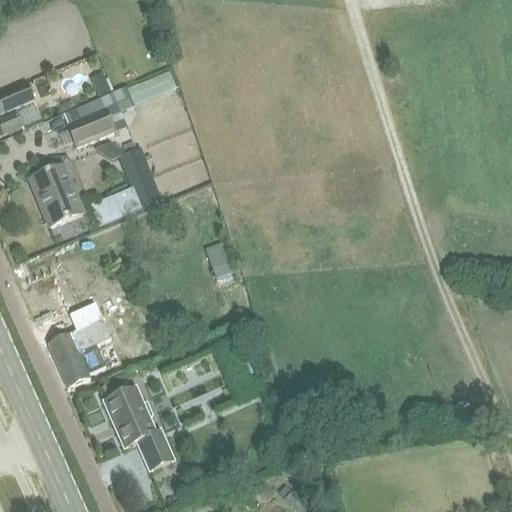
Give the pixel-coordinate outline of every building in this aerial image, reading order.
[(81,70),(87,89),(99,86),(93,66),(81,70)] [(101,104),(105,114),(67,129),(77,152),(115,137),(108,122),(176,92),(169,76),(101,104)] [(0,100),(0,118),(35,103),(28,89),(0,100)] [(0,140),(23,130),(18,117),(0,125),(0,140)] [(137,155),(123,160),(144,211),(157,205),(137,155)] [(63,171),(49,176),(31,184),(51,231),(82,218),(63,171)] [(79,195),(85,215),(110,209),(105,188),(79,195)] [(216,281),(235,275),(225,246),(206,253),(216,281)] [(106,335),(95,308),(68,320),(75,337),(48,348),(68,393),(90,383),(87,375),(93,373),(86,357),(91,355),(89,349),(85,350),(78,334),(80,332),(85,344),(106,335)] [(135,394),(105,407),(125,453),(138,447),(150,475),(173,465),(160,436),(155,438),(148,422),(152,420),(147,408),(142,410),(135,394)] [(297,511),(303,506),(292,496),(285,503),(294,511),(297,511)]
